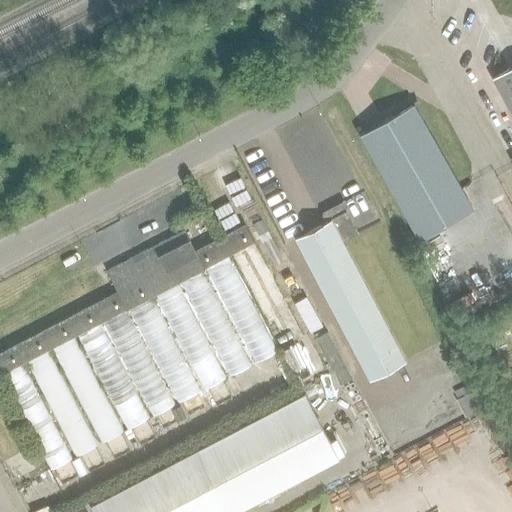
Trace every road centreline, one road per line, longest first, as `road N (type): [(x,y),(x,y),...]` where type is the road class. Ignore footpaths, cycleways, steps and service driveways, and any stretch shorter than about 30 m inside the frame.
road 1 (unclassified): [(0,257),(310,97),(344,68),(395,0)]
road 2 (unknown): [(360,511),(457,473),(474,477),(499,511)]
